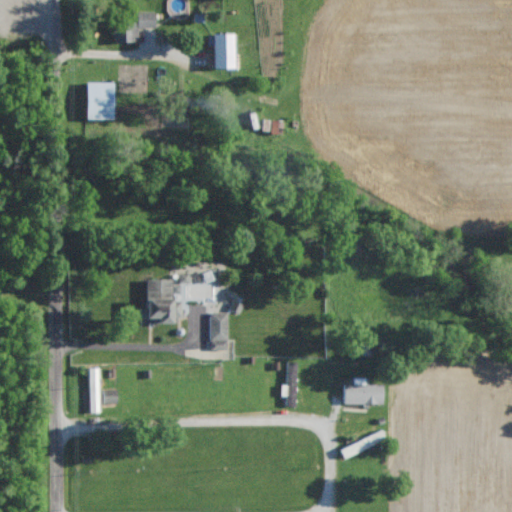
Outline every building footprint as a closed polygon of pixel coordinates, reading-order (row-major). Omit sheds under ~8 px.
[(115,42),(137,42),(137,28),(154,28),(154,12),(114,12),(115,42)] [(211,68),(232,68),(231,33),(210,33),(211,68)] [(111,119),(112,82),(85,82),(84,119),(111,119)] [(138,323),(178,323),(178,300),(170,300),(170,293),(178,293),(178,285),(169,285),(169,279),(144,279),(143,308),(138,308),(138,323)] [(225,312),(208,312),(209,349),(226,349),(225,312)] [(286,385),(280,385),(280,395),(286,395),(285,406),(294,406),(296,361),(286,361),(286,385)] [(88,368),(89,412),(98,411),(97,367),(88,368)] [(343,403),(382,404),(382,384),(363,384),(363,377),(352,377),(352,384),(343,384),(343,403)] [(382,435),(381,431),(339,448),(342,457),(377,443),(374,438),(382,435)]
